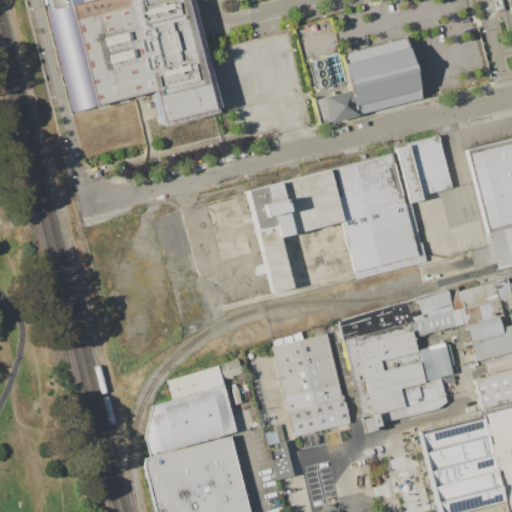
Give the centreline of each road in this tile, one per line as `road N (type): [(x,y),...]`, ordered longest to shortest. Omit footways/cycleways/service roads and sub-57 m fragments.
road 1 (residential): [(86,205),(295,151)]
road 2 (residential): [(295,151),(444,113)]
